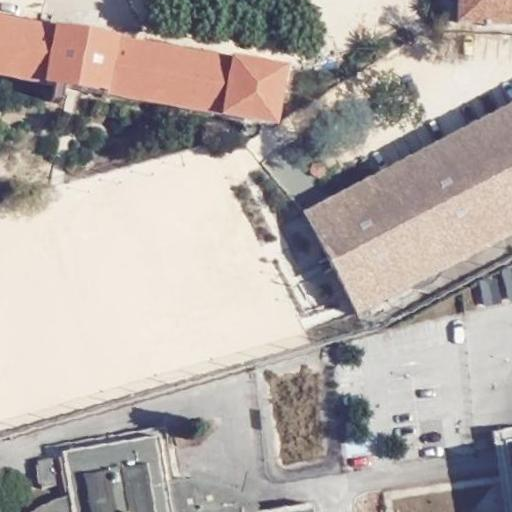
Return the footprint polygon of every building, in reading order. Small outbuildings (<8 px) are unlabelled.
[(511,0),(459,0),(458,27),(511,29),(511,0)] [(0,72),(274,123),(283,66),(232,56),(231,60),(117,39),(117,35),(57,24),(56,27),(0,16),(0,72)] [(511,108),(304,217),(356,316),(511,234),(511,108)] [(258,133),(249,139),(256,148),(265,141),(258,133)] [(511,268),(503,272),(510,302),(511,301),(511,268)] [(495,279),(478,283),(484,307),(500,304),(495,279)] [(470,291),(461,293),(465,310),(474,308),(470,291)] [(167,511),(154,438),(59,454),(67,511),(310,511),(310,503),(259,511),(167,511)]
